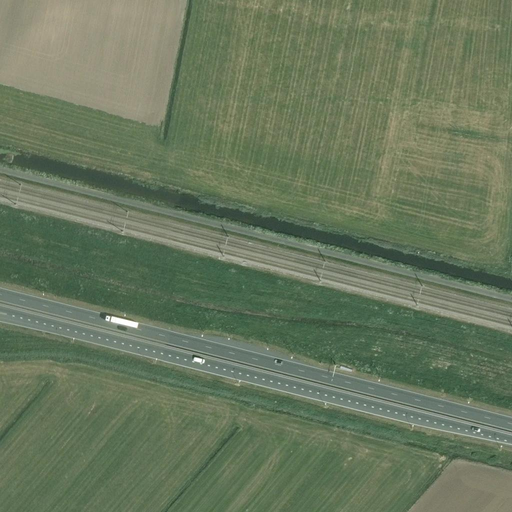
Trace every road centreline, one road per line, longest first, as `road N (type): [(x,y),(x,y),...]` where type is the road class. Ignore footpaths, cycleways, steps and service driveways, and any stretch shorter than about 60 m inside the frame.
road 1 (trunk): [(511,424),(0,295)]
road 2 (trunk): [(5,310),(511,439)]
